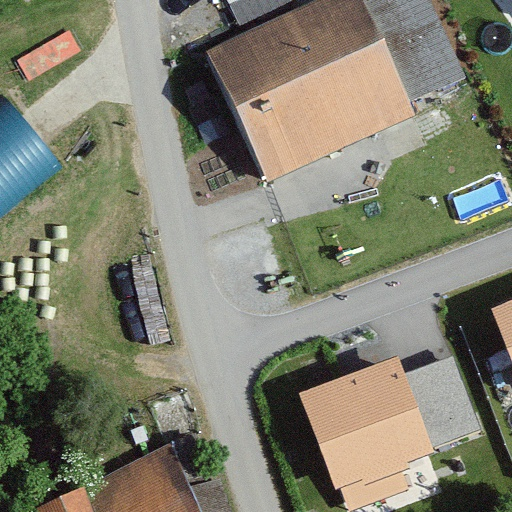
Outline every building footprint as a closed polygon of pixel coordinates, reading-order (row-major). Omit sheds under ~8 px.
[(322,0),(237,37),(219,48),(276,172),(414,108),(366,5),(363,0),(322,0)] [(220,0),(237,37),(322,0),(220,0)] [(431,0),(377,0),(366,5),(414,108),(469,83),(431,0)] [(0,217),(65,166),(11,98),(0,106),(0,217)] [(511,304),(500,310),(511,342),(511,304)] [(428,447),(396,362),(306,395),(338,481),(428,447)] [(34,511),(201,511),(179,451),(31,504),(34,511)]
